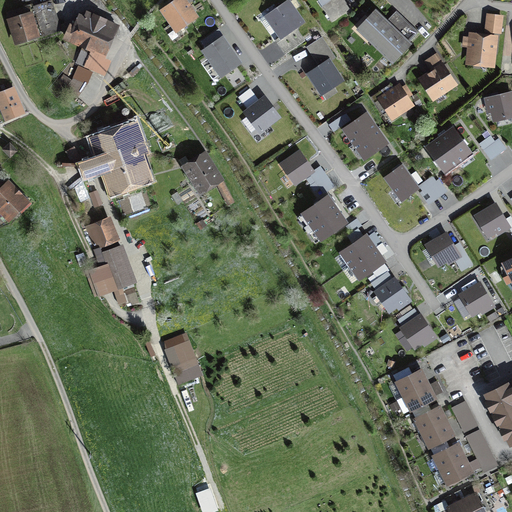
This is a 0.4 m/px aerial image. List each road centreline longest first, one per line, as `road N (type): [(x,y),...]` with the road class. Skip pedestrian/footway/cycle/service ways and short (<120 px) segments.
road 1 (residential): [(216,0),(398,249)]
road 2 (track): [(0,263),(106,511)]
road 3 (residential): [(0,54),(36,111),(67,124),(103,99),(127,38)]
road 4 (residential): [(398,249),(511,176)]
